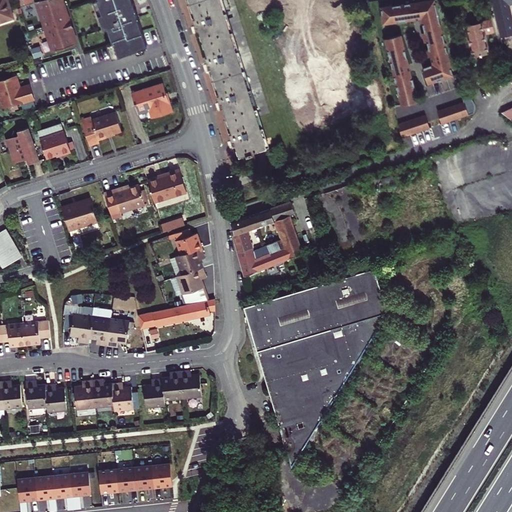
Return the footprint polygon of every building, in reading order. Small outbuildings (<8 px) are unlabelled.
[(6,0),(0,0),(0,21),(13,17),(6,0)] [(75,44),(60,0),(42,0),(38,1),(54,51),(70,46),(75,44)] [(97,0),(102,13),(99,15),(104,30),(108,28),(113,42),(107,44),(112,59),(148,47),(132,0),(97,0)] [(253,154),(252,152),(267,147),(220,0),(190,0),(196,18),(194,19),(196,26),(198,26),(200,32),(208,56),(206,57),(208,65),(210,64),(212,70),(220,94),(218,95),(220,103),(223,102),(224,108),(232,133),(230,133),(232,141),(235,140),(237,146),(240,156),(246,154),(247,156),(253,154)] [(448,53),(433,0),(430,0),(416,2),(421,19),(431,57),(448,53)] [(504,0),(491,0),(498,26),(510,23),(505,3),(504,0)] [(421,19),(416,2),(411,3),(413,20),(421,19)] [(413,20),(411,3),(380,7),(382,24),(413,20)] [(465,27),(473,57),(481,55),(489,54),(484,35),(494,32),(492,20),(465,27)] [(511,32),(510,23),(498,26),(500,37),(511,34),(511,32)] [(408,65),(401,35),(384,39),(392,69),(408,65)] [(449,59),(448,53),(431,57),(433,65),(449,59)] [(453,76),(449,59),(433,65),(422,68),(428,85),(453,76)] [(410,71),(408,65),(392,69),(393,76),(410,71)] [(418,101),(410,71),(393,76),(401,106),(418,101)] [(20,89),(16,75),(0,80),(0,97),(3,108),(35,99),(31,86),(20,89)] [(163,83),(132,93),(138,114),(150,111),(151,115),(162,111),(163,115),(173,111),(169,99),(168,100),(163,83)] [(474,102),(469,94),(466,95),(462,96),(464,102),(468,115),(473,113),(475,108),(474,102)] [(468,115),(464,102),(437,111),(441,124),(468,115)] [(511,107),(503,112),(511,119),(511,107)] [(81,119),(90,146),(100,142),(99,139),(122,131),(116,112),(92,120),(91,116),(81,119)] [(430,128),(425,115),(398,124),(401,138),(430,128)] [(68,143),(62,124),(38,132),(46,158),(70,150),(68,143)] [(19,135),(7,139),(14,163),(27,160),(28,165),(39,161),(29,127),(18,131),(19,135)] [(172,174),(148,181),(155,202),(187,192),(180,169),(171,172),(172,174)] [(383,186),(396,183),(393,175),(381,179),(383,186)] [(141,190),(139,184),(124,189),(123,187),(104,193),(113,219),(122,216),(121,213),(146,205),(141,190)] [(350,188),(319,195),(326,230),(346,226),(349,240),(343,242),(346,253),(363,249),(350,188)] [(149,204),(145,189),(141,190),(146,205),(149,204)] [(75,202),(62,207),(69,231),(70,231),(83,227),(84,232),(100,227),(91,199),(75,204),(75,202)] [(252,215),(256,228),(277,221),(286,248),(290,258),(303,253),(290,216),(295,214),(291,202),(252,215)] [(232,222),(234,236),(238,252),(252,248),(247,231),(256,228),(252,215),(232,222)] [(183,218),(174,221),(176,228),(185,225),(183,218)] [(174,221),(162,225),(164,232),(176,228),(174,221)] [(70,231),(71,236),(84,232),(83,227),(70,231)] [(6,229),(0,232),(0,262),(3,268),(22,257),(6,229)] [(192,235),(190,229),(174,234),(175,238),(181,255),(202,248),(197,233),(192,235)] [(252,248),(238,252),(245,276),(290,258),(286,248),(281,250),(277,241),(252,252),(252,248)] [(181,255),(176,257),(182,274),(203,267),(201,259),(199,256),(204,254),(202,248),(181,255)] [(349,254),(351,261),(369,255),(367,249),(349,254)] [(315,275),(334,268),(331,261),(312,268),(315,275)] [(200,275),(205,274),(203,267),(182,274),(177,276),(186,305),(209,300),(201,279),(200,275)] [(287,452),(304,447),(388,312),(375,268),(244,306),(287,452)] [(186,305),(137,315),(141,328),(156,325),(156,326),(211,314),(210,311),(216,311),(215,298),(209,300),(186,305)] [(73,314),(72,328),(71,336),(79,336),(83,337),(82,342),(89,343),(89,338),(92,316),(93,308),(84,307),(83,315),(74,313),(73,314)] [(111,318),(92,316),(89,338),(98,339),(101,339),(101,345),(107,346),(111,318)] [(111,318),(107,346),(114,346),(115,341),(118,342),(127,343),(128,333),(130,321),(111,318)] [(23,323),(26,345),(41,343),(40,338),(51,337),(49,320),(23,323)] [(2,325),(3,342),(10,341),(10,346),(26,345),(23,323),(2,325)] [(157,328),(149,330),(150,338),(158,337),(157,328)] [(188,375),(187,370),(180,371),(183,398),(202,396),(200,374),(191,375),(188,375)] [(180,371),(174,371),(174,377),(170,377),(162,378),(165,400),(183,398),(180,371)] [(152,384),(144,385),(146,407),(165,405),(165,400),(162,378),(156,378),(156,384),(152,384)] [(93,380),(96,407),(114,405),(112,383),(104,384),(100,384),(100,379),(93,380)] [(33,385),(33,380),(26,381),(29,409),(48,406),(45,384),(37,385),(33,385)] [(83,386),(75,387),(77,409),(96,407),(93,380),(86,380),(87,385),(83,386)] [(1,382),(4,409),(23,407),(21,385),(12,386),(9,386),(8,381),(1,382)] [(112,383),(114,405),(115,410),(134,408),(131,386),(123,387),(119,387),(119,382),(112,383)] [(53,389),(52,383),(45,384),(48,406),(48,412),(67,410),(65,388),(56,388),(53,389)] [(304,447),(287,452),(292,467),(304,447)] [(173,484),(171,463),(153,465),(155,486),(173,484)] [(155,486),(153,465),(135,467),(137,488),(155,486)] [(135,467),(117,468),(120,490),(137,488),(135,467)] [(99,470),(101,492),(120,490),(117,468),(99,470)] [(71,473),(73,495),(92,493),(89,471),(71,473)] [(73,495),(71,473),(54,475),(56,497),(73,495)] [(56,497),(54,475),(36,477),(38,498),(56,497)] [(38,498),(36,477),(18,479),(20,500),(38,498)]
